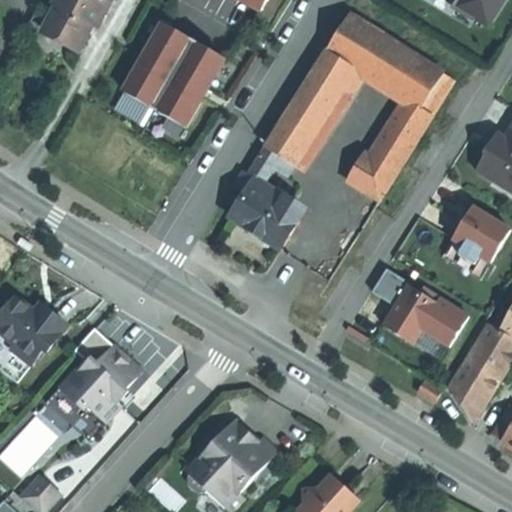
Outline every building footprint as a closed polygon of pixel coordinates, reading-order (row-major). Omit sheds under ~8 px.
[(48,27),(85,47),(100,19),(110,17),(109,11),(114,0),(57,0),(57,2),(61,4),(54,15),(48,27)] [(235,0),(254,10),(259,0),(235,0)] [(491,71),(511,36),(511,0),(477,0),(449,44),(491,71)] [(360,69),(408,100),(425,110),(447,76),(353,17),(331,51),(360,69)] [(189,128),(224,55),(153,22),(118,94),(189,128)] [(78,60),(85,47),(48,27),(41,39),(78,60)] [(331,51),(269,148),(284,157),(297,166),(360,69),(331,51)] [(436,117),(457,83),(447,76),(425,110),(436,117)] [(398,166),(403,169),(436,117),(425,110),(408,100),(369,155),(394,171),(398,166)] [(490,155),(492,156),(495,158),(507,139),(502,136),(490,155)] [(511,142),(510,141),(507,139),(495,158),(492,156),(481,173),(511,191),(511,142)] [(259,180),(267,184),(278,166),(284,157),(269,148),(252,175),(259,180)] [(387,194),(403,169),(398,166),(394,171),(369,155),(367,154),(355,172),(387,194)] [(284,157),(278,166),(292,175),(297,166),(284,157)] [(238,186),(250,194),(259,180),(252,175),(250,174),(253,170),(250,168),(238,186)] [(382,202),(403,169),(387,194),(355,172),(349,181),(382,202)] [(259,180),(250,194),(234,219),(257,233),(283,250),(309,211),(267,184),(259,180)] [(477,209),(468,223),(473,226),(481,212),(477,209)] [(511,236),(511,230),(481,212),(473,226),(468,223),(457,242),(469,248),(484,258),(495,265),(511,236)] [(479,267),(484,258),(469,248),(463,257),(479,267)] [(391,271),(377,294),(400,308),(413,288),(414,288),(415,286),(391,271)] [(510,371),(511,366),(511,337),(502,332),(511,315),(511,286),(489,325),(492,327),(490,329),(492,330),(479,353),(510,371)] [(424,295),(414,288),(413,288),(400,308),(388,328),(417,346),(426,332),(453,349),(472,318),(427,290),(424,295)] [(42,320),(34,313),(14,298),(0,317),(0,332),(16,345),(13,350),(28,361),(32,364),(43,349),(47,352),(66,326),(48,312),(42,320)] [(40,306),(34,313),(42,320),(48,312),(44,309),(40,306)] [(511,337),(511,315),(502,332),(511,337)] [(71,399),(80,408),(88,407),(106,424),(121,406),(113,399),(122,389),(124,391),(142,372),(127,359),(94,329),(74,351),(85,361),(74,373),(81,379),(70,391),(71,399)] [(16,345),(0,332),(0,369),(14,380),(28,361),(13,350),(16,345)] [(492,397),(510,371),(479,353),(454,389),(475,423),(492,397)] [(74,373),(60,389),(71,399),(70,391),(81,379),(74,373)] [(421,393),(438,403),(444,394),(427,384),(421,393)] [(62,393),(3,454),(25,475),(63,435),(51,424),(65,409),(61,406),(68,399),(62,393)] [(511,408),(496,434),(508,442),(511,434),(511,408)] [(252,432),(238,420),(216,445),(200,446),(201,461),(189,473),(192,477),(190,480),(190,485),(200,494),(207,494),(209,491),(231,511),(233,511),(246,499),(242,494),(279,452),(260,435),(258,437),(252,432)] [(345,488),(333,476),(321,489),(302,490),(303,508),(299,511),(351,511),(361,502),(345,488)] [(31,506),(50,486),(39,477),(21,497),(31,506)] [(31,506),(37,511),(45,511),(60,496),(50,486),(31,506)] [(18,511),(4,499),(0,504),(0,511),(18,511)]
